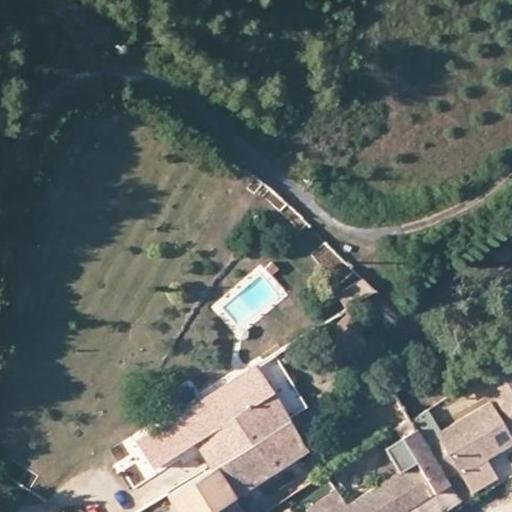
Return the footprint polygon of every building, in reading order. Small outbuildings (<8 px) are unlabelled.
[(325,241),(313,252),(341,283),(353,272),(325,241)] [(269,261),(263,267),(271,275),(277,269),(269,261)] [(375,285),(364,274),(336,292),(344,305),(375,285)] [(346,306),(327,314),(342,349),(362,340),(346,306)] [(511,355),(482,374),(509,417),(511,414),(511,355)] [(207,463),(286,415),(254,363),(133,437),(150,465),(193,439),(207,463)] [(448,392),(449,405),(470,403),(469,390),(448,392)] [(440,432),(436,434),(424,414),(410,422),(445,478),(462,507),(476,498),(472,491),(497,476),(486,458),(489,456),(485,451),(495,445),(499,450),(511,441),(511,437),(490,401),(440,432)] [(428,411),(424,414),(436,434),(440,432),(428,411)] [(164,490),(177,511),(350,511),(346,504),(332,511),(245,511),(233,493),(307,448),(286,415),(207,463),(164,490)] [(350,511),(389,511),(445,478),(410,422),(393,433),(412,463),(346,504),(350,511)] [(489,456),(499,450),(495,445),(485,451),(489,456)] [(307,508),(308,511),(332,511),(346,504),(337,490),(307,508)]
